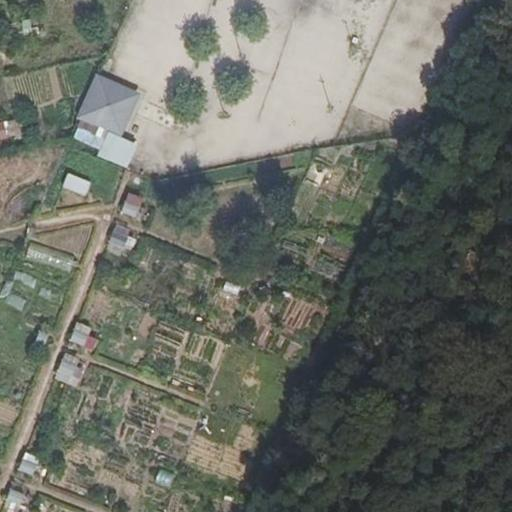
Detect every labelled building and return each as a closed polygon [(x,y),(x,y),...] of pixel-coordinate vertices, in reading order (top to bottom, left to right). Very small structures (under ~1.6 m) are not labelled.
[(95,76),(75,141),(104,150),(109,134),(128,140),(143,91),(95,76)] [(0,143),(21,136),(16,119),(0,123),(0,143)] [(64,189),(88,197),(93,181),(69,173),(64,189)] [(131,191),(123,213),(140,219),(148,198),(131,191)] [(95,351),(99,337),(76,331),(72,345),(95,351)] [(66,354),(56,378),(77,387),(87,363),(66,354)] [(36,476),(42,460),(27,455),(21,471),(36,476)]
